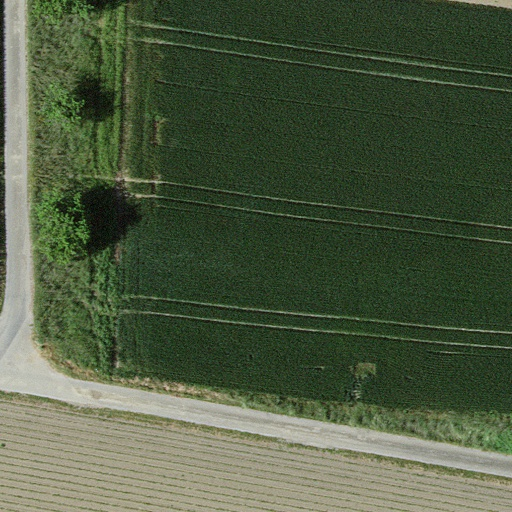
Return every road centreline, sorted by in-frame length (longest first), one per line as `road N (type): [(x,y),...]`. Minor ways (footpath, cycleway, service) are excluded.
road 1 (track): [(0,379),(511,458)]
road 2 (track): [(23,383),(19,0)]
